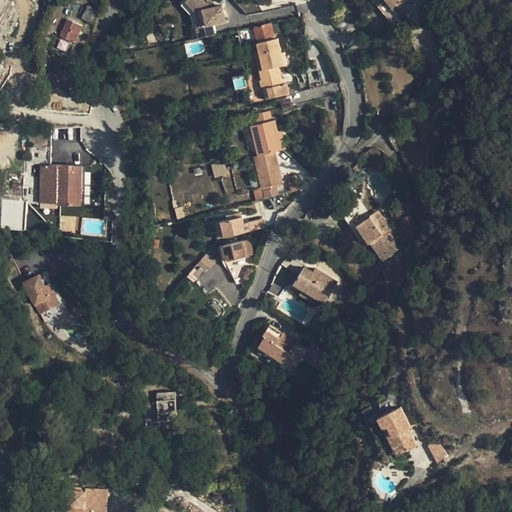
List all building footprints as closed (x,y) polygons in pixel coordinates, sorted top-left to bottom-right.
[(192,24),(196,23),(199,23),(198,9),(189,0),(182,0),(188,6),(192,24)] [(196,23),(200,35),(215,32),(213,22),(226,18),(223,2),(213,5),(208,0),(189,0),(198,9),(199,23),(196,23)] [(396,0),(393,3),(402,14),(418,0),(396,0)] [(439,2),(430,10),(441,33),(446,23),(446,9),(439,2)] [(402,14),(393,3),(385,9),(400,27),(407,21),(402,14)] [(275,39),(271,20),(253,23),(257,43),(261,60),(257,62),(262,82),(266,81),(270,98),(284,95),(287,90),(283,73),(279,74),(278,67),(287,65),(280,38),(275,39)] [(81,27),(63,21),(57,36),(74,43),(81,27)] [(365,31),(347,36),(353,50),(370,44),(365,31)] [(272,111),(258,114),(260,123),(253,125),(261,155),(255,157),(262,187),(286,181),(278,151),(285,149),(278,120),(272,111)] [(228,174),(225,163),(211,166),(214,178),(228,174)] [(359,199),(341,212),(361,240),(365,237),(370,245),(371,244),(383,261),(401,248),(389,231),(391,230),(378,211),(371,216),(359,199)] [(52,227),(79,228),(80,216),(42,212),(27,211),(28,202),(1,200),(0,213),(0,229),(51,233),(52,227)] [(43,203),(28,202),(27,211),(42,212),(43,203)] [(80,216),(79,228),(98,230),(98,217),(80,216)] [(214,222),(218,239),(267,229),(265,218),(246,222),(244,216),(214,222)] [(244,241),(221,246),(225,262),(248,257),(244,241)] [(194,281),(204,269),(207,271),(216,261),(209,256),(206,253),(187,276),(194,281)] [(273,280),(289,289),(299,272),(284,263),(273,280)] [(304,271),(292,293),(299,297),(314,306),(315,306),(317,303),(324,306),(337,285),(318,273),(316,278),(304,271)] [(57,294),(52,296),(46,286),(39,275),(24,284),(43,314),(62,302),(57,294)] [(52,296),(57,294),(50,283),(46,286),(52,296)] [(299,297),(297,302),(312,311),(314,306),(299,297)] [(294,370),(301,359),(303,360),(309,351),(269,324),(263,334),(265,336),(258,346),(294,370)] [(176,392),(157,394),(158,404),(159,409),(146,411),(148,434),(162,433),(162,427),(180,426),(176,392)] [(402,406),(380,417),(385,428),(390,425),(395,435),(399,433),(403,442),(399,444),(404,453),(418,445),(411,430),(410,428),(413,426),(402,406)] [(390,425),(385,428),(399,455),(404,453),(399,444),(403,442),(399,433),(395,435),(390,425)] [(430,444),(440,462),(448,453),(442,445),(430,444)] [(81,485),(77,485),(76,503),(93,504),(93,506),(102,506),(103,483),(85,482),(85,485),(81,485)] [(103,483),(102,506),(115,507),(116,483),(103,483)] [(102,511),(102,506),(93,506),(93,504),(76,503),(76,511),(93,511),(92,511),(102,511)]
